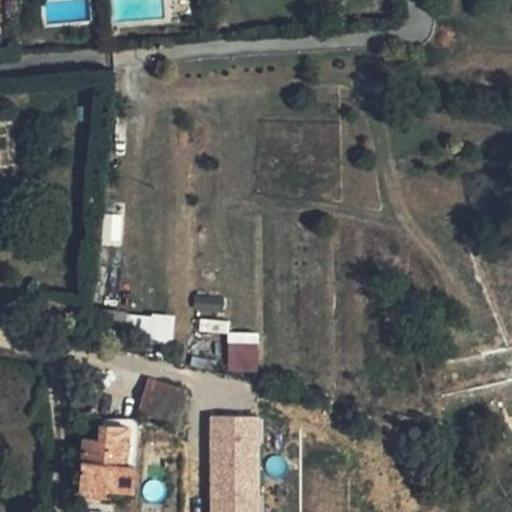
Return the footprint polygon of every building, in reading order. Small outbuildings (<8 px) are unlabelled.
[(195,294),(194,309),(222,312),(224,297),(195,294)] [(170,321),(96,314),(93,338),(124,340),(124,337),(168,341),(170,321)] [(227,333),(228,321),(200,319),(199,330),(227,333)] [(227,333),(227,371),(258,371),(258,333),(227,333)] [(186,389),(147,378),(138,412),(176,423),(186,389)] [(207,416),(209,511),(261,511),(259,415),(207,416)] [(127,465),(130,427),(101,425),(99,440),(85,439),(80,495),(105,497),(106,489),(134,492),(135,466),(127,465)]
